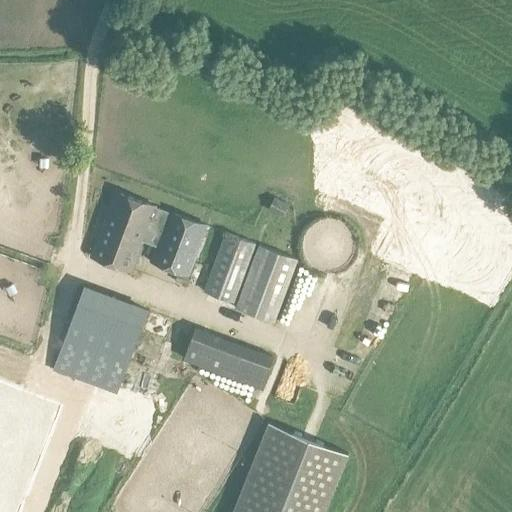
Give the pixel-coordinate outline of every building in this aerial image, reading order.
[(100,165),(77,227),(114,242),(121,225),(134,231),(144,206),(130,201),(138,180),(100,165)] [(134,231),(131,237),(178,256),(193,218),(146,200),(144,206),(134,231)] [(261,248),(240,311),(266,320),(288,258),(261,248)] [(376,279),(372,295),(382,298),(385,282),(376,279)] [(158,334),(152,353),(250,384),(261,349),(141,311),(135,327),(158,334)] [(110,350),(99,378),(160,402),(171,374),(110,350)] [(115,511),(152,422),(92,398),(45,511),(115,511)] [(324,511),(348,453),(269,422),(247,478),(232,511),(324,511)] [(232,511),(247,478),(221,467),(203,511),(232,511)]
